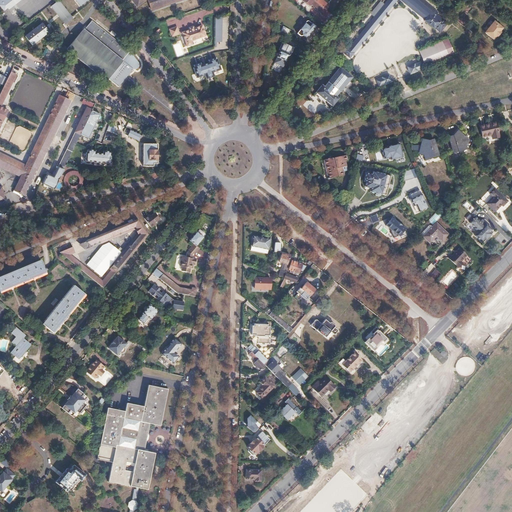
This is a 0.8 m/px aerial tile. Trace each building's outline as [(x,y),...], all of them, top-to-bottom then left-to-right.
[(0,0),(0,5),(3,9),(6,6),(8,8),(18,0),(0,0)] [(59,0),(51,6),(66,24),(73,18),(59,0)] [(148,0),(151,9),(176,0),(148,0)] [(314,0),(303,0),(310,6),(312,4),(323,13),(327,10),(326,9),(314,0)] [(322,0),(314,0),(326,9),(329,5),(322,0)] [(387,0),(348,48),(348,49),(346,47),(342,52),(349,58),(353,53),(352,52),(353,52),(394,0),(403,0),(426,18),(424,20),(433,28),(439,22),(442,18),(420,0),(387,0)] [(327,10),(323,13),(332,20),(335,16),(327,10)] [(308,20),(297,33),(300,36),(302,36),(303,35),(306,37),(307,35),(309,36),(314,29),(313,29),(316,26),(309,20),(308,20)] [(84,29),(68,48),(107,80),(108,78),(119,87),(133,69),(122,60),(129,51),(92,21),(85,29),(84,29)] [(200,21),(180,28),(185,41),(190,40),(189,36),(203,31),(200,21)] [(494,21),(484,32),(493,39),(496,36),(500,31),(503,28),(494,21)] [(174,22),(167,25),(169,32),(177,30),(174,22)] [(43,23),(26,36),(32,44),(49,32),(43,23)] [(471,23),(467,28),(473,34),(478,28),(471,23)] [(289,35),(283,44),(290,48),(295,39),(289,35)] [(443,41),(419,52),(426,67),(454,54),(449,43),(445,44),(443,41)] [(280,50),(275,63),(283,67),(290,52),(287,50),(285,52),(280,50)] [(192,65),(197,79),(221,71),(216,57),(209,60),(209,63),(201,65),(201,63),(192,65)] [(420,62),(407,67),(410,74),(417,71),(417,70),(423,68),(420,62)] [(322,85),(316,92),(332,106),(339,98),(336,96),(352,77),(340,67),(324,87),(322,85)] [(0,126),(8,110),(0,107),(13,81),(14,82),(17,76),(16,75),(16,74),(11,71),(1,91),(0,93),(0,126)] [(389,75),(376,80),(378,86),(385,84),(391,82),(389,75)] [(0,153),(0,159),(29,173),(65,98),(61,96),(60,95),(26,166),(0,153)] [(0,159),(0,166),(21,177),(14,191),(24,195),(69,100),(65,98),(29,173),(0,159)] [(48,173),(43,184),(44,184),(43,185),(44,185),(45,186),(46,186),(47,185),(54,189),(58,179),(61,181),(64,176),(61,174),(65,165),(79,137),(80,134),(92,111),(86,108),(54,176),(48,173)] [(92,111),(80,134),(89,138),(100,115),(92,111)] [(495,122),(480,125),(482,136),(491,134),(492,138),(499,137),(495,122)] [(107,131),(114,133),(116,125),(109,124),(107,131)] [(453,134),(449,136),(453,151),(466,147),(465,143),(468,140),(467,138),(457,129),(453,134)] [(130,130),(127,136),(138,141),(139,137),(140,134),(139,134),(130,130)] [(420,145),(419,151),(419,152),(420,153),(424,154),(425,158),(438,153),(433,138),(428,140),(422,138),(420,145)] [(157,144),(143,143),(143,166),(153,166),(153,164),(157,164),(157,144)] [(85,149),(83,161),(112,163),(112,151),(104,150),(103,153),(95,152),(96,149),(85,149)] [(345,155),(324,160),(329,179),(342,176),(340,168),(344,167),(343,161),(346,161),(345,155)] [(404,180),(413,178),(411,170),(402,172),(404,180)] [(365,173),(363,181),(366,182),(365,186),(371,188),(370,191),(376,192),(375,194),(376,195),(379,196),(380,195),(381,194),(386,175),(385,174),(385,173),(382,172),(381,173),(372,171),(371,174),(365,173)] [(493,196),(487,203),(495,211),(501,204),(503,205),(507,200),(494,188),(489,193),(493,196)] [(427,209),(420,190),(410,194),(417,213),(427,209)] [(144,218),(144,219),(151,228),(154,225),(153,224),(159,219),(155,213),(149,218),(148,216),(144,218)] [(434,225),(440,216),(436,213),(429,222),(434,225)] [(369,217),(372,223),(379,221),(376,214),(369,217)] [(474,216),(469,222),(474,227),(473,228),(476,230),(477,229),(479,231),(476,234),(482,240),(485,237),(487,239),(492,233),(490,231),(493,229),(482,219),(480,221),(474,216)] [(406,229),(392,218),(385,226),(400,237),(406,229)] [(73,247),(59,252),(103,288),(146,234),(137,221),(81,243),(86,248),(135,228),(139,234),(111,268),(112,269),(102,281),(69,254),(75,252),(73,247)] [(437,223),(424,236),(430,242),(437,235),(443,240),(449,234),(437,223)] [(196,231),(189,240),(196,246),(203,237),(202,236),(205,234),(199,229),(197,232),(196,231)] [(254,236),(251,246),(268,249),(270,239),(254,236)] [(459,248),(450,258),(459,267),(463,262),(461,261),(467,255),(459,248)] [(283,252),(280,261),(287,264),(285,270),(287,271),(291,259),(289,258),(290,255),(283,252)] [(186,253),(181,279),(193,282),(198,256),(186,253)] [(41,260),(0,276),(0,292),(0,293),(46,274),(41,260)] [(294,270),(293,273),(296,274),(297,272),(299,272),(300,270),(302,270),(306,266),(296,262),(294,270)] [(155,268),(152,273),(176,293),(196,297),(198,287),(190,286),(189,290),(179,288),(155,268)] [(270,278),(254,278),(254,289),(270,289),(270,278)] [(301,287),(298,292),(307,299),(304,303),(309,307),(314,301),(309,297),(315,289),(306,282),(301,287)] [(165,306),(172,298),(154,283),(147,291),(165,306)] [(74,285),(42,324),(54,333),(85,295),(74,285)] [(173,300),(172,309),(183,310),(184,301),(173,300)] [(142,314),(138,319),(145,325),(149,319),(150,320),(158,310),(150,304),(142,313),(142,314)] [(271,312),(269,315),(290,333),(295,326),(292,324),(290,327),(271,312)] [(316,319),(311,325),(326,337),(330,331),(334,334),(335,334),(338,331),(337,329),(335,327),(335,324),(332,322),(330,322),(329,322),(325,319),(321,323),(316,319)] [(251,325),(251,334),(255,334),(255,335),(265,336),(265,334),(269,335),(270,326),(268,326),(268,324),(253,323),(253,325),(251,325)] [(16,346),(11,352),(19,359),(30,344),(23,338),(25,335),(16,328),(11,333),(16,337),(12,342),(16,346)] [(379,330),(366,343),(374,350),(382,342),(384,344),(389,339),(379,330)] [(296,331),(289,339),(296,345),(303,337),(296,331)] [(112,343),(109,347),(117,354),(120,351),(121,352),(122,352),(124,352),(125,351),(125,350),(126,349),(126,348),(125,346),(124,345),(127,343),(118,335),(115,339),(114,339),(111,343),(112,343)] [(174,337),(161,353),(173,362),(179,355),(174,351),(181,342),(174,337)] [(251,351),(264,364),(268,359),(258,350),(254,347),(251,351)] [(129,359),(132,361),(140,352),(137,350),(129,359)] [(251,351),(250,350),(248,352),(249,353),(249,354),(256,361),(253,363),(261,370),(265,366),(264,364),(251,351)] [(342,360),(337,364),(340,366),(341,365),(349,373),(362,360),(354,352),(344,362),(342,360)] [(264,364),(265,366),(271,371),(287,387),(293,393),(298,388),(292,382),(291,383),(278,370),(280,368),(274,361),(271,364),(269,361),(272,358),(270,356),(268,359),(264,364)] [(91,364),(85,371),(94,378),(98,373),(100,376),(104,371),(102,369),(104,366),(96,359),(93,362),(92,365),(91,364)] [(302,368),(293,377),(299,382),(308,374),(302,368)] [(264,384),(259,390),(264,395),(275,385),(280,380),(271,371),(266,376),(261,381),(264,384)] [(326,377),(314,389),(321,397),(329,389),(331,391),(336,386),(326,377)] [(129,509),(127,511),(132,511),(133,511),(137,508),(137,504),(135,501),(138,488),(147,490),(154,453),(143,451),(149,424),(160,426),(167,389),(147,385),(143,407),(126,403),(124,411),(107,408),(96,459),(112,462),(108,482),(133,487),(130,500),(127,503),(126,506),(129,509)] [(86,396),(77,389),(70,397),(72,398),(69,401),(68,400),(61,408),(70,415),(71,415),(72,415),(76,411),(79,413),(84,407),(81,404),(86,398),(85,397),(86,396)] [(317,400),(321,396),(312,389),(309,393),(317,400)] [(287,404),(278,412),(286,420),(295,412),(298,415),(301,411),(288,398),(285,402),(287,404)] [(251,421),(247,425),(247,426),(252,431),(254,432),(258,428),(251,421)] [(264,422),(262,429),(268,431),(271,425),(264,422)] [(262,432),(247,446),(249,448),(248,449),(248,451),(252,454),(253,454),(254,454),(255,454),(269,439),(262,432)] [(66,468),(56,482),(67,491),(78,478),(81,480),(85,474),(73,465),(69,470),(66,468)] [(3,472),(0,475),(0,489),(2,491),(12,479),(11,479),(14,475),(6,468),(3,472)] [(246,470),(245,479),(255,480),(255,482),(260,482),(261,470),(246,470)] [(48,511),(38,496),(21,507),(24,511),(48,511)]
